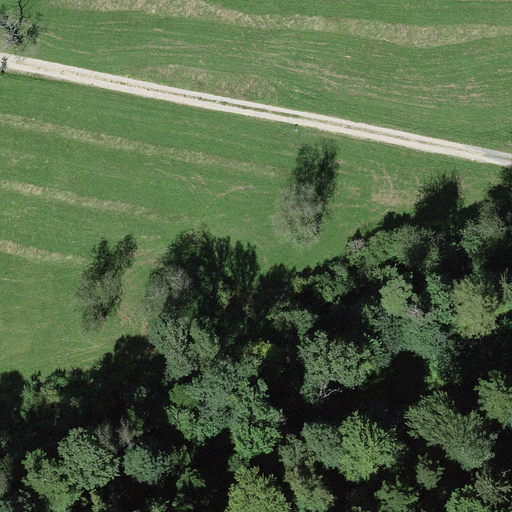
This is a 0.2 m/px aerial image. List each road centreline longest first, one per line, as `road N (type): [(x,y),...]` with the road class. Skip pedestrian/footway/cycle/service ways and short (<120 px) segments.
road 1 (track): [(511,156),(0,54)]
road 2 (track): [(143,511),(249,447),(511,312)]
